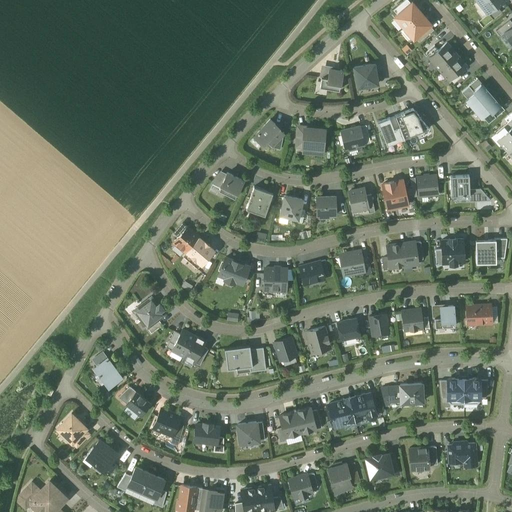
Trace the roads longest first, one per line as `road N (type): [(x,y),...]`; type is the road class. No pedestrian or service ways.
road 1 (track): [(322,0),(0,389)]
road 2 (residential): [(500,428),(434,427),(253,470),(198,471),(126,441),(64,385)]
road 3 (residential): [(510,356),(399,358),(215,401),(158,381),(100,320)]
road 4 (residential): [(511,288),(384,295),(244,332),(187,310),(145,252)]
road 5 (residential): [(181,201),(233,242),(287,253),(425,224),(511,221)]
road 6 (residential): [(225,147),(260,171),(300,180),(468,154)]
road 7 (residential): [(490,494),(439,490),(340,511)]
road 8 (residential): [(412,89),(349,111),(271,100)]
road 9 (residential): [(431,0),(511,91)]
